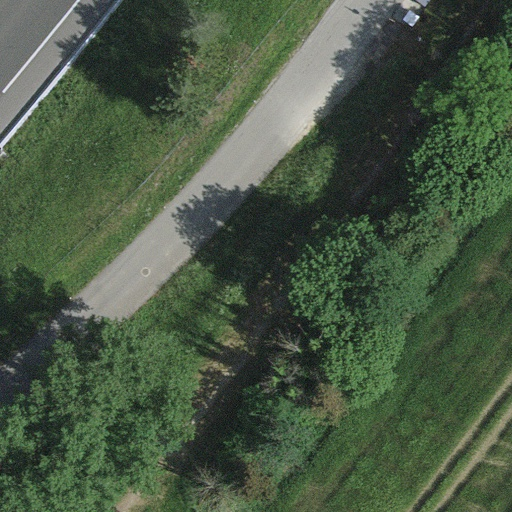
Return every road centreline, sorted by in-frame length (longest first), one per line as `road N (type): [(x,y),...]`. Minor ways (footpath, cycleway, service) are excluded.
road 1 (track): [(483,0),(266,312),(110,511)]
road 2 (residential): [(375,0),(216,193),(0,402)]
